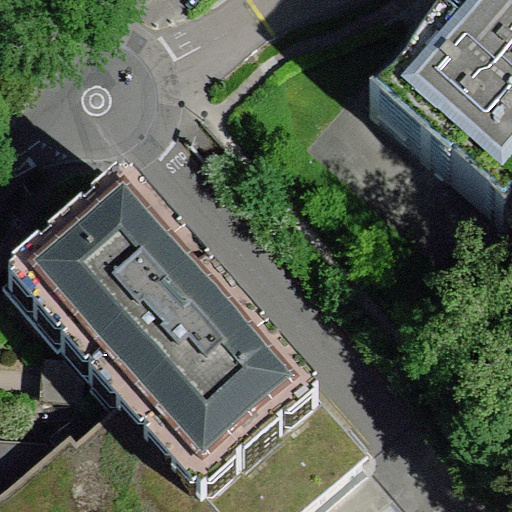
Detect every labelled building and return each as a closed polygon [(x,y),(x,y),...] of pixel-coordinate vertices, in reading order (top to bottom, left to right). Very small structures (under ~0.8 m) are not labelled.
[(410,75),(370,117),(493,222),(511,200),(511,2),(509,0),(473,0),(461,10),(433,40),(410,75)] [(17,287),(15,308),(68,370),(85,390),(110,419),(189,511),(210,511),(319,416),(139,203),(123,201),(17,287)] [(85,390),(68,370),(48,371),(47,407),(81,410),(85,390)] [(319,511),(366,470),(319,416),(210,511),(319,511)] [(189,511),(110,419),(58,464),(1,511),(189,511)] [(0,511),(1,511),(58,464),(48,452),(0,449),(0,511)]
